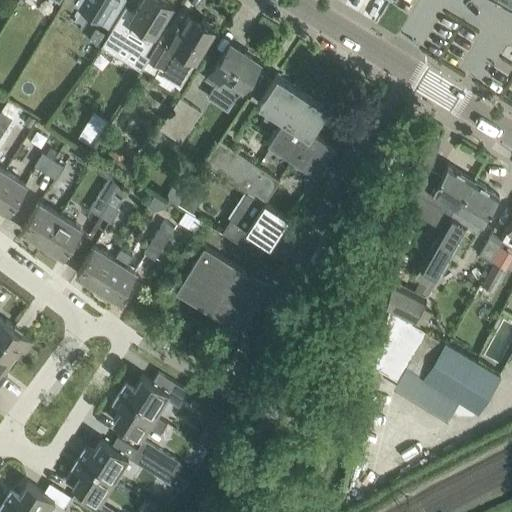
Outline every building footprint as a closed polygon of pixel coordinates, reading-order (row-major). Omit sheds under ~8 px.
[(123,0),(84,0),(96,7),(90,16),(108,26),(123,0)] [(149,41),(172,4),(165,0),(140,0),(123,29),(114,24),(97,56),(117,67),(137,34),(149,41)] [(181,80),(213,28),(191,15),(181,31),(179,29),(168,48),(160,43),(145,68),(156,74),(160,67),(181,80)] [(207,76),(236,96),(259,61),(229,42),(207,76)] [(267,140),(316,172),(335,144),(313,129),(327,107),(276,73),(257,102),(281,118),(267,140)] [(180,98),(159,129),(180,143),(201,112),(180,98)] [(0,137),(12,119),(0,111),(0,137)] [(91,115),(79,135),(92,143),(104,123),(91,115)] [(219,138),(203,162),(214,169),(230,146),(219,138)] [(112,143),(108,161),(126,165),(130,147),(112,143)] [(62,146),(54,158),(46,171),(57,178),(72,153),(62,146)] [(230,146),(214,169),(247,191),(262,202),(264,199),(265,201),(280,179),(230,146)] [(36,165),(46,171),(54,158),(43,152),(36,165)] [(441,198),(454,206),(456,207),(473,179),(448,164),(438,179),(427,172),(416,191),(437,204),(441,198)] [(0,177),(0,205),(8,211),(25,183),(5,170),(0,177)] [(100,215),(108,202),(121,183),(110,176),(89,208),(100,215)] [(178,176),(165,197),(176,204),(190,183),(178,176)] [(414,276),(431,286),(466,227),(475,233),(499,195),(473,179),(456,207),(454,206),(414,276)] [(188,189),(180,202),(193,211),(199,202),(195,194),(188,189)] [(247,191),(222,230),(260,255),(268,244),(269,244),(288,216),(265,201),(264,199),(262,202),(247,191)] [(21,229),(42,241),(59,214),(39,201),(21,229)] [(119,209),(108,202),(100,215),(111,222),(119,209)] [(42,241),(63,254),(80,227),(59,214),(42,241)] [(511,240),(511,217),(502,234),(511,240)] [(145,251),(155,258),(176,226),(165,220),(145,251)] [(490,233),(478,253),(492,260),(503,241),(490,233)] [(268,283),(204,243),(175,290),(239,329),(268,283)] [(76,272),(97,285),(114,257),(94,244),(76,272)] [(117,298),(135,270),(114,257),(97,285),(93,291),(94,291),(95,291),(107,299),(110,294),(117,298)] [(494,260),(480,283),(491,289),(505,267),(494,260)] [(392,278),(385,306),(412,323),(427,299),(392,278)] [(395,381),(406,364),(426,332),(389,311),(375,369),(395,381)] [(0,350),(13,360),(21,349),(24,351),(32,340),(0,316),(0,350)] [(427,329),(406,364),(423,375),(444,340),(427,329)] [(478,408),(499,374),(444,340),(423,375),(478,408)] [(237,346),(225,366),(234,371),(246,351),(237,346)] [(0,383),(7,374),(4,371),(13,360),(0,350),(0,383)] [(127,381),(120,392),(156,414),(167,398),(178,405),(188,389),(158,371),(152,380),(142,374),(134,386),(127,381)] [(156,414),(120,392),(113,402),(120,407),(113,419),(141,438),(150,424),(161,431),(167,421),(156,414)] [(230,416),(221,409),(219,408),(198,440),(210,448),(230,416)] [(128,456),(131,459),(138,448),(117,435),(111,445),(101,438),(93,450),(86,446),(79,456),(114,478),(128,456)] [(179,461),(144,439),(138,448),(159,462),(173,471),(179,461)] [(173,471),(159,462),(138,448),(131,459),(180,489),(189,480),(173,471)] [(114,478),(79,456),(65,479),(99,501),(114,478)] [(12,489),(5,500),(24,511),(60,511),(64,506),(54,500),(54,498),(27,481),(19,493),(12,489)] [(0,510),(1,511),(0,511),(24,511),(5,500),(0,507),(0,510)]
